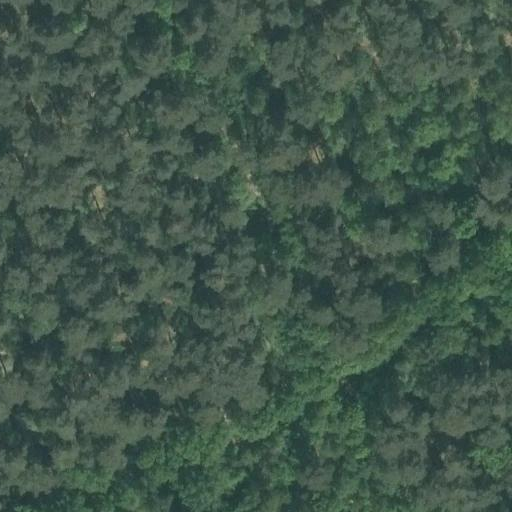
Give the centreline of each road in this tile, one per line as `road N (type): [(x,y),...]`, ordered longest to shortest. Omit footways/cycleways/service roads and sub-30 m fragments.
road 1 (track): [(366,359),(165,0)]
road 2 (track): [(25,511),(366,359)]
road 3 (unknown): [(366,359),(421,511)]
